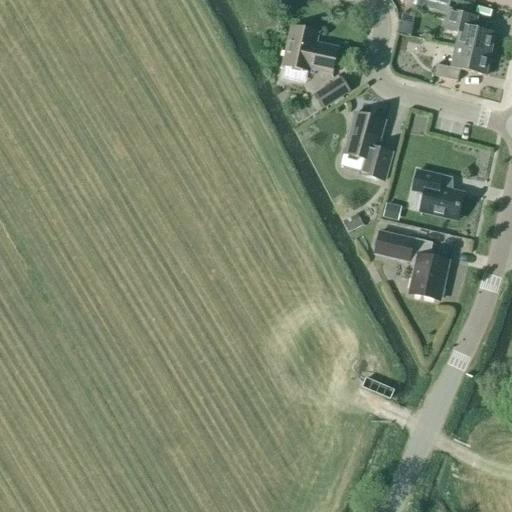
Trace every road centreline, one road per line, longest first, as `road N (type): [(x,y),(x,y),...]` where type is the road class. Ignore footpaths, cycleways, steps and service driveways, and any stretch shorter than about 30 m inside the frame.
road 1 (tertiary): [(391,511),(476,323),(511,192)]
road 2 (residential): [(358,0),(376,13),(371,67),(387,91),(511,127)]
